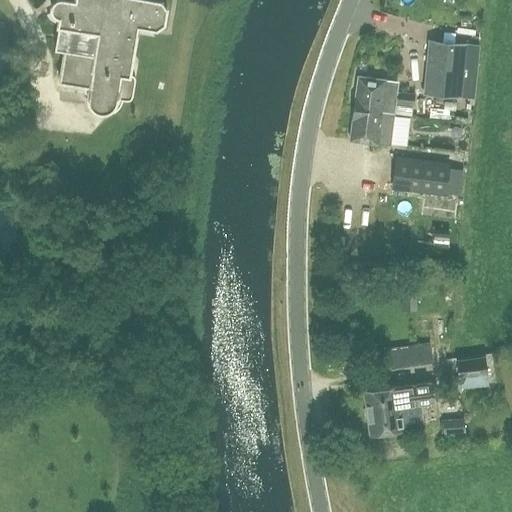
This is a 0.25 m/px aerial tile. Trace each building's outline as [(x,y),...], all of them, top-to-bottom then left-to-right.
[(106,112),(108,111),(109,110),(111,109),(113,107),(114,105),(115,103),(116,101),(120,76),(128,77),(137,28),(156,31),(164,25),(166,9),(161,1),(153,0),(74,0),(75,2),(66,0),(55,0),(54,1),(53,3),(52,4),(51,6),(50,7),(50,9),(50,11),(51,13),(52,14),(54,16),(55,17),(57,18),(58,18),(57,27),(53,48),(64,50),(58,82),(89,87),(88,94),(87,97),(88,100),(89,103),(90,105),(91,107),(93,109),(95,111),(97,112),(99,112),(102,112),(104,112),(106,112)] [(465,43),(428,39),(423,93),(460,96),(465,43)] [(354,109),(394,114),(395,111),(383,110),(385,99),(391,100),(392,93),(386,92),(387,80),(358,76),(354,109)] [(396,103),(413,105),(414,92),(397,90),(396,103)] [(394,114),(354,109),(350,140),(379,144),(379,143),(390,145),(394,114)] [(390,188),(445,195),(446,191),(460,193),(463,168),(449,166),(450,162),(394,155),(390,188)] [(443,276),(401,278),(402,310),(417,309),(417,290),(444,289),(443,276)] [(457,359),(460,381),(490,376),(487,355),(457,359)] [(370,433),(403,429),(400,407),(437,401),(434,382),(364,392),(370,433)]
